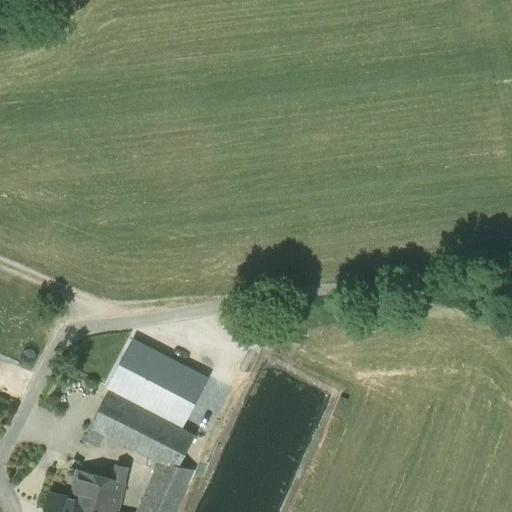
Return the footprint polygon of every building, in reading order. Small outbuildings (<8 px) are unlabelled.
[(204,383),(133,344),(110,387),(115,390),(113,395),(123,400),(126,395),(181,425),(204,383)] [(113,395),(108,392),(90,427),(104,434),(158,463),(180,468),(182,466),(196,439),(123,400),(113,395)] [(104,434),(90,427),(83,441),(97,448),(104,434)] [(180,468),(158,463),(138,511),(174,511),(194,470),(182,466),(180,468)] [(114,481),(79,471),(72,493),(76,494),(74,501),(86,504),(84,510),(90,511),(117,511),(130,469),(118,466),(114,481)] [(74,501),(48,494),(43,511),(90,511),(84,510),(86,504),(74,501)]
